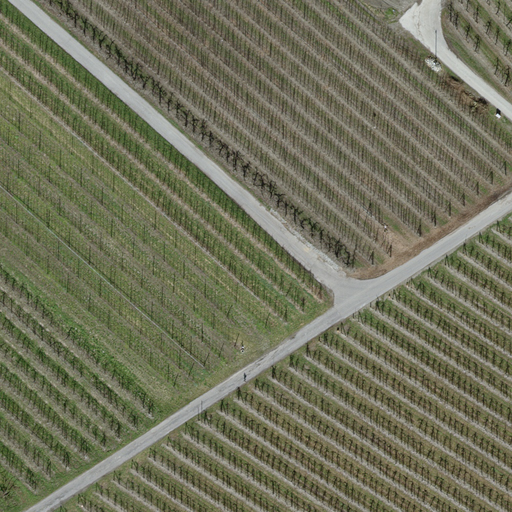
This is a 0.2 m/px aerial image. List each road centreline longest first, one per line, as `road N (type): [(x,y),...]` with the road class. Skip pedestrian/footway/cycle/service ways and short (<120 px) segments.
road 1 (unclassified): [(17,0),(355,302),(511,198)]
road 2 (track): [(33,511),(355,302)]
road 3 (unclassified): [(427,0),(438,43),(511,112)]
